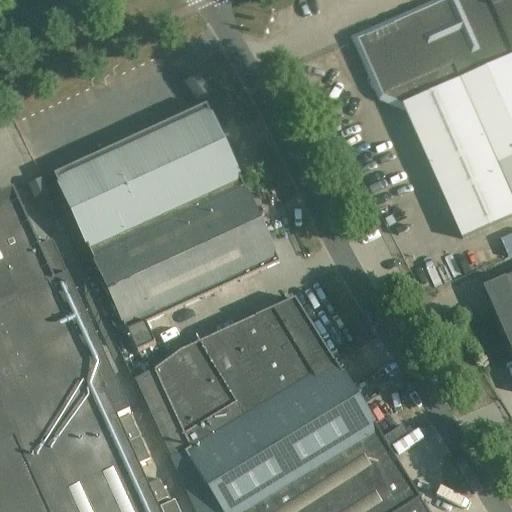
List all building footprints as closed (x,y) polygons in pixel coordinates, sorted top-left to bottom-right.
[(511,48),(490,0),(451,0),(358,41),(384,97),(398,91),(463,239),(511,217),(511,48)] [(511,0),(490,0),(511,48),(511,0)] [(212,94),(198,76),(186,85),(200,103),(212,94)] [(93,254),(243,185),(207,107),(54,177),(86,247),(89,246),(93,254)] [(42,181),(30,187),(40,208),(52,203),(42,181)] [(243,185),(93,254),(97,263),(94,264),(122,326),(125,324),(138,354),(156,346),(147,326),(279,265),(243,185)] [(160,511),(147,484),(118,420),(132,414),(54,243),(41,249),(15,194),(0,201),(0,511),(160,511)] [(511,276),(485,288),(511,350),(511,276)] [(135,381),(173,462),(338,366),(296,301),(182,353),(155,372),(135,381)] [(338,366),(173,462),(196,511),(258,511),(383,437),(338,366)] [(258,511),(403,511),(422,500),(398,460),(383,437),(258,511)] [(429,511),(422,500),(403,511),(429,511)] [(161,511),(178,511),(174,502),(160,509),(161,511)]
